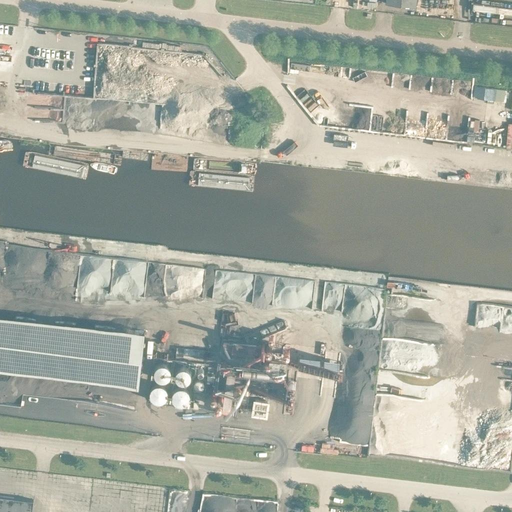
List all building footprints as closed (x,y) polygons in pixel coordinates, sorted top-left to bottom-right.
[(386,0),(386,7),(416,11),(416,0),(386,0)] [(0,375),(139,391),(140,378),(143,379),(143,376),(140,375),(142,364),(144,365),(145,362),(142,361),(143,350),(146,351),(146,348),(143,347),(145,335),(0,318),(0,375)] [(155,371),(155,372),(154,373),(154,375),(154,376),(154,377),(155,378),(155,379),(156,380),(157,381),(157,382),(158,382),(159,382),(160,383),(161,383),(162,383),(163,383),(164,383),(165,383),(166,382),(167,382),(168,381),(169,381),(169,380),(170,379),(170,378),(170,377),(171,377),(171,376),(171,375),(171,374),(171,373),(170,372),(170,371),(169,370),(168,369),(167,368),(166,367),(164,367),(163,366),(161,367),(160,367),(159,367),(157,368),(156,369),(156,370),(155,370),(155,371)] [(177,382),(178,383),(179,384),(180,384),(182,385),(183,385),(184,385),(185,385),(186,385),(187,384),(188,383),(189,382),(190,382),(190,381),(191,379),(191,378),(191,377),(191,376),(191,375),(191,374),(190,373),(189,372),(188,371),(187,370),(186,370),(185,369),(184,369),(183,369),(182,369),(181,370),(180,370),(179,370),(179,371),(178,371),(177,372),(177,373),(176,374),(176,375),(175,376),(175,377),(175,378),(176,379),(176,380),(176,381),(177,382)] [(195,391),(195,392),(196,392),(197,393),(198,394),(199,394),(200,394),(201,393),(202,393),(202,392),(203,392),(203,391),(204,390),(204,389),(204,388),(204,387),(204,386),(203,386),(202,385),(201,384),(200,384),(199,384),(198,384),(197,384),(196,384),(196,385),(195,386),(194,387),(194,388),(194,389),(194,391),(195,391)] [(156,388),(155,389),(154,389),(153,390),(152,391),(151,392),(150,394),(150,395),(150,396),(150,398),(150,399),(150,400),(151,401),(151,402),(152,403),(153,404),(155,405),(156,405),(157,406),(158,406),(159,406),(160,406),(161,405),(162,405),(163,404),(164,404),(165,403),(165,402),(166,402),(167,401),(167,400),(167,399),(167,398),(167,397),(167,396),(167,394),(167,393),(166,392),(165,391),(164,390),(163,389),(162,389),(161,388),(160,388),(159,388),(158,388),(157,388),(156,388)] [(172,397),(172,398),(172,399),(172,400),(172,401),(172,402),(173,403),(173,404),(174,405),(175,406),(176,407),(177,407),(178,408),(180,408),(182,408),(184,408),(185,407),(187,406),(187,405),(188,405),(189,404),(189,403),(189,402),(190,401),(190,400),(190,399),(190,398),(189,397),(189,396),(189,395),(188,395),(188,394),(187,393),(186,392),(185,391),(184,391),(183,391),(182,391),(180,391),(179,391),(178,391),(177,392),(175,392),(175,393),(174,394),(173,395),(173,396),(172,397)] [(0,511),(32,511),(33,504),(14,502),(15,502),(0,500),(0,511)]
